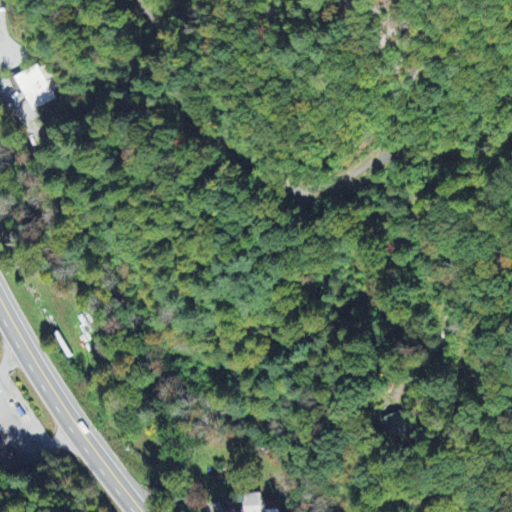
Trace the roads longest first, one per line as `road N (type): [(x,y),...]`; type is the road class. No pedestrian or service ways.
road 1 (residential): [(133,0),(159,31),(196,118),(223,146),(283,186),(367,187),(415,212),(446,326)]
road 2 (primary): [(133,511),(48,393),(0,305)]
